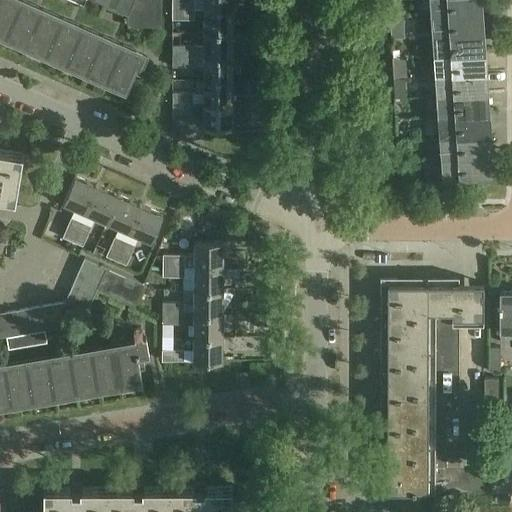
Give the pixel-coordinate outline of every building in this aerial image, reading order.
[(0,0),(0,37),(125,93),(141,57),(13,0),(0,0)] [(116,10),(120,0),(107,0),(105,5),(116,10)] [(120,0),(116,10),(127,15),(133,0),(120,0)] [(127,26),(161,26),(161,0),(133,0),(127,15),(127,26)] [(481,0),(429,0),(430,14),(483,10),(481,0)] [(172,19),(195,19),(195,8),(172,7),(172,19)] [(204,8),(204,19),(204,32),(232,32),(232,8),(204,8)] [(432,34),(484,31),(483,10),(430,14),(432,34)] [(484,31),(432,34),(433,55),(486,51),(484,31)] [(232,56),(232,32),(204,32),(204,44),(194,44),(194,56),(204,56),(232,56)] [(172,56),(194,56),(194,44),(173,44),(172,56)] [(486,51),(433,55),(435,75),(487,71),(486,51)] [(194,56),(172,56),(172,66),(194,67),(194,65),(194,56)] [(204,80),(232,80),(232,56),(204,56),(204,65),(204,80)] [(487,71),(435,75),(436,95),(489,92),(487,71)] [(204,104),(232,104),(232,80),(204,80),(204,92),(204,104)] [(194,92),(172,92),(172,104),(194,104),(194,92)] [(489,92),(436,95),(438,116),(490,112),(489,92)] [(204,115),(204,128),(232,128),(232,104),(204,104),(194,104),(172,104),(172,114),(189,114),(189,115),(204,115)] [(490,112),(438,116),(439,136),(492,133),(490,112)] [(492,133),(439,136),(441,157),(493,153),(492,133)] [(22,153),(0,149),(0,196),(14,199),(22,153)] [(442,178),(494,174),(493,153),(441,157),(442,178)] [(96,186),(75,176),(63,202),(75,208),(71,216),(81,221),(85,212),(96,186)] [(91,225),(95,217),(107,222),(118,196),(96,186),(85,212),(81,221),(91,225)] [(115,235),(125,239),(129,231),(140,205),(118,196),(107,222),(118,227),(115,235)] [(151,241),(162,215),(140,205),(129,231),(125,239),(135,244),(138,236),(151,241)] [(62,237),(72,241),(81,221),(71,216),(62,237)] [(91,225),(81,221),(72,241),(82,245),(91,225)] [(115,235),(106,255),(116,260),(125,239),(115,235)] [(135,244),(125,239),(116,260),(126,264),(135,244)] [(223,242),(195,241),(195,254),(163,254),(163,265),(185,265),(195,265),(223,265),(223,242)] [(79,269),(102,279),(106,268),(84,258),(79,269)] [(223,289),(223,265),(163,265),(163,276),(185,276),(185,265),(195,265),(195,289),(223,289)] [(97,289),(137,307),(146,285),(106,268),(102,279),(97,289)] [(97,290),(97,289),(102,279),(79,269),(75,280),(97,290)] [(75,280),(70,291),(92,301),(97,290),(75,280)] [(446,490),(446,466),(447,398),(459,398),(459,316),(484,316),(484,283),(388,283),(388,490),(446,490)] [(148,286),(145,293),(152,295),(155,289),(148,286)] [(185,301),(185,302),(185,313),(194,313),(222,313),(223,289),(195,289),(194,301),(185,301)] [(511,290),(499,290),(499,331),(511,331),(511,290)] [(87,312),(92,301),(70,291),(65,302),(87,312)] [(69,325),(65,302),(52,304),(56,328),(69,325)] [(185,302),(163,302),(163,313),(185,313),(185,302)] [(52,304),(41,306),(44,330),(45,329),(56,328),(52,304)] [(33,332),(44,330),(41,306),(29,308),(33,332)] [(29,308),(17,310),(21,334),(33,332),(29,308)] [(10,336),(21,334),(17,310),(6,312),(10,336)] [(6,312),(0,313),(0,337),(6,336),(10,336),(6,312)] [(184,322),(185,313),(163,313),(163,324),(184,324),(184,322)] [(194,313),(185,313),(184,322),(194,323),(194,337),(222,337),(222,313),(194,313)] [(33,332),(21,334),(10,336),(6,336),(8,348),(47,341),(45,329),(44,330),(33,332)] [(194,337),(194,349),(162,348),(162,359),(194,359),(194,361),(222,361),(222,337),(194,337)] [(135,346),(0,368),(0,408),(143,384),(138,358),(149,356),(146,338),(134,340),(135,346)] [(500,370),(501,346),(490,346),(489,365),(494,370),(500,370)] [(484,378),(484,403),(498,403),(498,378),(484,378)] [(459,466),(446,466),(446,490),(459,490),(459,466)] [(459,466),(459,490),(471,490),(471,466),(459,466)] [(483,466),(471,466),(471,490),(483,490),(483,466)] [(107,487),(106,511),(169,511),(169,486),(107,487)] [(231,511),(231,486),(169,486),(169,511),(231,511)] [(44,487),(44,511),(106,511),(107,487),(44,487)]
